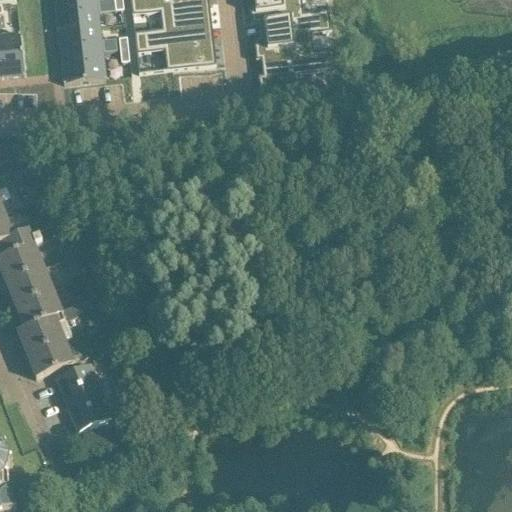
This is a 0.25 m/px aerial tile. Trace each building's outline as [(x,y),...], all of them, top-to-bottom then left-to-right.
[(53,0),(55,10),(97,5),(96,0),(53,0)] [(126,0),(129,20),(157,16),(159,34),(159,35),(196,30),(196,31),(209,30),(206,5),(193,7),(192,0),(126,0)] [(261,0),(262,3),(249,5),(252,25),(264,23),(264,22),(300,17),(300,16),(297,0),(261,0)] [(123,2),(115,3),(116,15),(124,14),(123,2)] [(97,5),(55,10),(58,36),(100,31),(97,5)] [(266,39),(254,40),(257,63),(269,62),(269,61),(314,55),(314,54),(312,36),(325,34),(323,14),(300,16),(300,17),(264,22),(264,23),(266,39)] [(159,34),(131,37),(134,58),(162,55),(164,75),(214,69),(211,46),(198,47),(196,31),(196,30),(159,35),(159,34)] [(100,31),(58,36),(60,62),(102,57),(100,31)] [(18,37),(0,39),(0,81),(22,79),(22,80),(24,79),(19,37),(18,37)] [(127,41),(119,42),(120,55),(128,54),(127,41)] [(271,78),(259,79),(262,103),(302,98),(300,78),(331,74),(329,52),(314,54),(314,55),(269,61),(269,62),(271,78)] [(128,54),(120,55),(122,66),(130,66),(128,54)] [(102,57),(60,62),(63,87),(63,88),(106,84),(105,82),(102,57)] [(15,157),(23,154),(20,146),(12,149),(15,157)] [(14,177),(18,186),(34,179),(30,171),(14,177)] [(35,206),(40,219),(48,216),(36,184),(27,187),(35,206)] [(0,247),(4,245),(9,258),(0,262),(0,272),(24,333),(17,336),(36,383),(68,370),(49,324),(57,321),(29,252),(34,249),(30,239),(54,229),(50,220),(27,230),(28,234),(8,243),(0,223),(0,247)] [(56,241),(72,280),(80,277),(64,237),(56,241)] [(81,282),(69,287),(74,300),(86,295),(81,282)] [(73,310),(76,318),(92,311),(89,303),(73,310)] [(96,352),(99,360),(108,356),(104,348),(96,352)] [(112,358),(104,361),(108,371),(116,367),(112,358)] [(58,383),(68,409),(100,396),(89,370),(58,383)] [(100,396),(68,409),(79,435),(110,422),(100,396)] [(0,511),(17,511),(18,511),(15,510),(15,509),(23,505),(21,500),(12,503),(8,491),(10,487),(6,485),(9,475),(13,474),(13,471),(9,472),(4,460),(7,457),(5,455),(2,458),(0,456),(0,511)]
